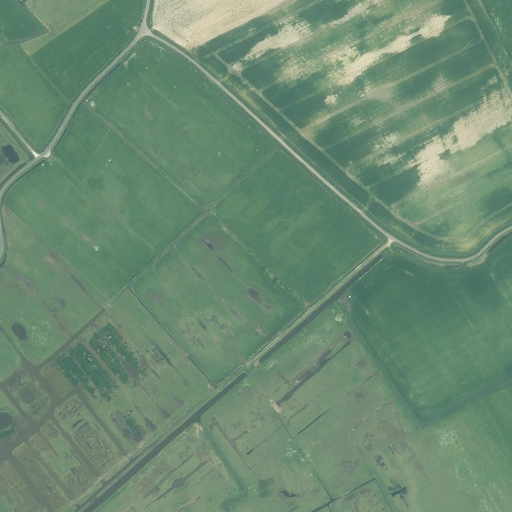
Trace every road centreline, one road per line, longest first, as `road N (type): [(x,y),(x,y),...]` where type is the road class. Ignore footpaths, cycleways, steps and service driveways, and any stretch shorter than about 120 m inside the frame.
road 1 (unclassified): [(144,31),(195,63),(392,239),(436,259),(465,260),(511,227)]
road 2 (track): [(392,239),(78,511)]
road 3 (unclassified): [(0,196),(144,31)]
